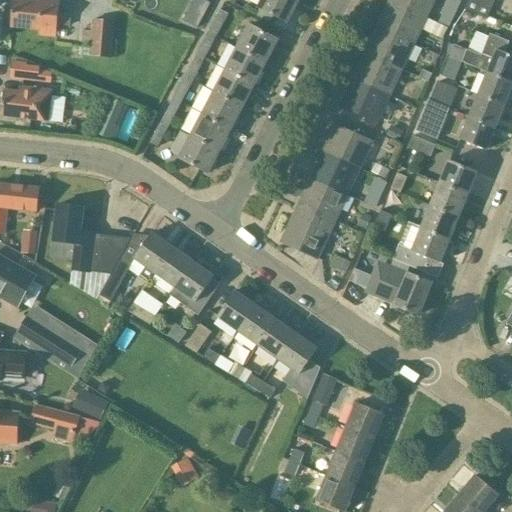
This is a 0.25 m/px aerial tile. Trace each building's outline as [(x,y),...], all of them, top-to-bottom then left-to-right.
[(39,34),(56,36),(60,1),(43,0),(13,0),(11,26),(40,29),(39,34)] [(208,0),(190,0),(182,20),(198,27),(210,1),(208,0)] [(296,0),(259,0),(257,6),(286,21),(296,0)] [(389,0),(389,1),(425,18),(433,0),(389,0)] [(476,14),(482,0),(469,0),(465,10),(476,14)] [(495,0),(482,0),(476,14),(488,19),(495,0)] [(425,18),(389,1),(377,27),(413,44),(425,18)] [(209,32),(217,37),(225,21),(217,16),(209,32)] [(112,56),(113,51),(115,20),(93,18),(90,54),(112,56)] [(247,24),(236,46),(265,62),(277,40),(247,24)] [(365,54),(401,70),(413,44),(377,27),(365,54)] [(481,55),(467,50),(463,62),(486,72),(511,82),(511,55),(505,53),(509,42),(490,34),(481,55)] [(205,59),(214,43),(205,38),(197,54),(205,59)] [(467,50),(455,45),(450,57),(463,62),(467,50)] [(265,62),(236,46),(224,68),(254,84),(265,62)] [(389,97),(401,70),(365,54),(353,80),(389,97)] [(463,62),(450,57),(443,76),(456,81),(463,62)] [(194,60),(185,76),(194,81),(202,65),(194,60)] [(9,80),(49,85),(50,75),(36,74),(36,70),(23,69),(24,66),(10,64),(9,80)] [(224,68),(213,90),(242,106),(254,84),(224,68)] [(511,82),(486,72),(477,94),(503,105),(511,83),(511,82)] [(377,123),(389,97),(353,80),(340,106),(377,123)] [(182,82),(174,98),(182,103),(191,87),(182,82)] [(445,84),(437,104),(450,109),(458,90),(445,84)] [(1,115),(48,120),(51,89),(20,85),(19,90),(4,89),(1,115)] [(242,106),(213,90),(201,112),(231,128),(242,106)] [(477,94),(468,117),(494,127),(503,105),(477,94)] [(113,137),(126,102),(112,97),(98,132),(113,137)] [(171,125),(179,109),(170,104),(162,120),(171,125)] [(438,140),(450,109),(437,104),(430,121),(421,118),(416,131),(438,140)] [(201,112),(190,134),(219,150),(231,128),(201,112)] [(485,150),(494,127),(468,117),(459,139),(485,150)] [(322,152),(359,169),(371,142),(335,125),(322,152)] [(159,147),(167,132),(158,127),(150,143),(159,147)] [(219,150),(190,134),(178,157),(207,172),(219,150)] [(429,157),(434,145),(412,136),(407,148),(429,157)] [(310,178),(346,196),(359,169),(322,152),(310,178)] [(449,160),(439,183),(467,194),(476,171),(449,160)] [(396,173),(389,189),(401,193),(407,178),(396,173)] [(346,196),(310,178),(297,205),(334,222),(346,196)] [(6,208),(36,211),(38,188),(0,183),(0,233),(3,234),(6,208)] [(467,194),(439,183),(430,205),(458,217),(467,194)] [(99,295),(111,274),(119,260),(131,239),(81,233),(84,208),(57,205),(53,241),(76,243),(71,284),(97,300),(99,295)] [(317,260),(334,222),(297,205),(280,242),(317,260)] [(430,205),(421,227),(449,239),(458,217),(430,205)] [(380,210),(373,226),(385,231),(391,215),(380,210)] [(426,256),(440,262),(449,239),(421,227),(410,223),(400,246),(395,260),(420,270),(426,256)] [(22,252),(37,252),(38,230),(23,230),(22,252)] [(149,279),(154,273),(172,247),(151,232),(132,258),(146,267),(141,274),(149,279)] [(192,261),(172,247),(154,273),(174,287),(192,261)] [(0,296),(17,307),(25,292),(34,276),(0,256),(0,296)] [(330,264),(345,271),(349,263),(335,256),(330,264)] [(111,274),(99,295),(111,302),(130,269),(131,266),(129,265),(128,265),(119,260),(111,274)] [(213,276),(192,261),(174,287),(168,295),(198,316),(217,289),(208,282),(213,276)] [(418,314),(431,283),(389,266),(387,272),(375,267),(365,290),(378,295),(377,297),(393,304),(418,314)] [(216,316),(237,331),(255,305),(234,290),(216,316)] [(275,319),(255,305),(237,331),(257,345),(275,319)] [(144,309),(139,318),(149,324),(154,315),(144,309)] [(18,333),(42,348),(72,366),(82,350),(53,332),(28,316),(18,333)] [(296,334),(275,319),(257,345),(278,360),(296,334)] [(212,332),(201,324),(185,346),(197,353),(212,332)] [(0,378),(23,380),(25,353),(0,350),(0,345),(4,333),(0,331),(0,378)] [(316,348),(296,334),(278,360),(291,369),(283,381),(308,398),(320,368),(308,359),(316,348)] [(203,357),(215,364),(221,356),(209,348),(203,357)] [(246,383),(257,390),(263,381),(251,374),(246,383)] [(276,390),(263,381),(257,390),(271,398),(276,390)] [(73,407),(101,419),(109,400),(81,388),(73,407)] [(313,400),(308,412),(319,417),(324,405),(313,400)] [(346,427),(374,438),(384,413),(356,402),(346,427)] [(73,444),(80,419),(80,416),(76,415),(46,407),(35,404),(30,424),(55,430),(53,439),(73,444)] [(0,439),(11,441),(14,414),(1,413),(1,412),(0,411),(0,439)] [(314,429),(319,417),(308,412),(303,425),(314,429)] [(364,462),(374,438),(346,427),(336,451),(364,462)] [(288,461),(299,465),(304,453),(293,449),(288,461)] [(364,462),(336,451),(327,475),(355,486),(364,462)] [(173,462),(179,484),(196,479),(190,457),(173,462)] [(295,477),(299,465),(288,461),(283,472),(295,477)] [(458,495),(478,511),(483,511),(498,494),(475,474),(458,495)] [(355,486),(327,475),(317,500),(345,511),(355,486)] [(478,511),(458,495),(443,511),(478,511)] [(55,511),(56,502),(31,499),(30,509),(55,511)]
